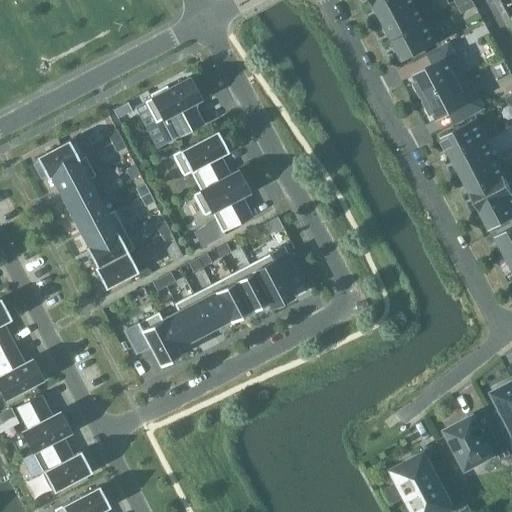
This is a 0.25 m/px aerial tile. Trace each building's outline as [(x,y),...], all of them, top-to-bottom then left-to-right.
[(416,6),(413,0),(383,0),(374,5),(374,6),(383,23),(416,6)] [(462,14),(476,6),(473,0),(472,0),(458,7),(462,14)] [(426,24),(426,23),(416,6),(383,23),(393,41),(426,24)] [(440,42),(429,21),(426,23),(426,24),(393,41),(403,61),(440,42)] [(478,38),(487,36),(486,27),(460,33),(464,53),(481,49),(478,38)] [(427,55),(434,66),(414,76),(416,81),(414,83),(414,84),(415,83),(421,96),(421,97),(422,97),(423,99),(467,76),(450,43),(427,55)] [(462,120),(484,109),(467,76),(423,99),(424,101),(423,101),(424,102),(431,115),(430,115),(431,116),(434,114),(436,119),(456,109),(462,120)] [(203,125),(192,104),(200,100),(189,78),(168,89),(166,86),(150,95),(151,98),(144,102),(155,123),(168,116),(179,137),(203,125)] [(128,102),(118,107),(123,118),(134,112),(128,102)] [(106,146),(112,143),(121,138),(108,114),(93,121),(106,146)] [(485,140),(489,138),(478,118),(441,137),(452,157),(485,140)] [(190,172),(200,191),(201,192),(230,176),(230,175),(220,157),(228,153),(217,131),(172,155),(183,176),(190,172)] [(121,138),(112,143),(117,152),(126,147),(121,138)] [(494,158),(485,140),(452,157),(461,175),(494,158)] [(51,177),(50,176),(79,161),(78,160),(68,141),(36,158),(47,179),(51,177)] [(50,176),(51,177),(60,194),(88,179),(89,180),(96,176),(85,156),(78,160),(79,161),(50,176)] [(503,176),(503,175),(494,158),(461,175),(470,193),(503,176)] [(135,165),(126,170),(131,179),(140,175),(135,165)] [(211,212),(222,233),(252,217),(241,196),(249,192),(237,171),(230,175),(230,176),(201,192),(200,191),(193,195),(204,216),(211,212)] [(480,211),(511,194),(511,190),(503,175),(503,176),(470,193),(480,211)] [(98,197),(89,180),(88,179),(60,194),(69,212),(98,197)] [(140,197),(149,192),(145,183),(135,188),(140,197)] [(149,192),(140,197),(145,206),(154,202),(149,192)] [(511,194),(480,211),(490,230),(511,218),(511,194)] [(79,230),(107,215),(107,214),(98,197),(69,212),(79,230)] [(79,230),(88,247),(88,248),(124,229),(114,210),(107,214),(107,215),(79,230)] [(160,234),(169,230),(164,221),(155,225),(160,234)] [(511,227),(495,236),(505,255),(511,251),(511,227)] [(96,267),(97,268),(127,252),(127,253),(134,249),(124,229),(88,248),(88,247),(86,248),(96,267)] [(169,230),(160,234),(165,244),(174,239),(169,230)] [(226,243),(217,248),(221,257),(231,252),(226,243)] [(250,265),(269,302),(268,302),(271,308),(292,297),(282,277),(295,270),(283,247),(250,265)] [(137,272),(127,253),(127,252),(97,268),(96,267),(94,268),(105,289),(137,272)] [(198,258),(202,267),(211,263),(207,254),(198,258)] [(202,267),(198,258),(188,263),(193,272),(202,267)] [(269,302),(250,265),(230,275),(250,312),(268,302),(269,302)] [(145,268),(137,272),(141,279),(151,273),(149,270),(145,268)] [(161,277),(166,287),(175,282),(171,273),(161,277)] [(250,312),(230,275),(211,285),(230,320),(229,321),(230,322),(250,312)] [(166,287),(161,277),(152,282),(157,291),(166,287)] [(230,320),(211,285),(193,294),(212,330),(229,321),(230,320)] [(212,330),(193,294),(174,304),(178,311),(179,311),(194,339),(212,330)] [(0,350),(13,344),(3,324),(11,320),(0,299),(0,350)] [(194,339),(179,311),(178,311),(162,320),(161,320),(176,349),(177,348),(194,339)] [(176,349),(161,320),(162,320),(158,313),(124,330),(136,354),(149,347),(159,366),(181,355),(177,348),(176,349)] [(13,344),(0,350),(0,390),(5,400),(42,380),(31,359),(24,363),(13,344)] [(501,354),(491,364),(500,373),(510,363),(501,354)] [(511,383),(493,393),(502,410),(511,428),(511,383)] [(62,436),(62,437),(70,433),(59,412),(51,416),(40,395),(17,408),(28,428),(22,431),(33,453),(39,450),(38,449),(62,436)] [(491,416),(503,438),(511,433),(511,428),(502,410),(491,416)] [(510,455),(494,423),(481,430),(474,416),(445,431),(466,470),(493,455),(497,462),(510,455)] [(72,456),(62,437),(62,436),(38,449),(39,450),(48,468),(43,471),(54,492),(91,473),(80,452),(72,456)] [(394,470),(408,496),(415,511),(443,511),(451,508),(452,511),(469,511),(470,511),(450,475),(438,481),(424,455),(394,470)] [(101,511),(102,511),(109,508),(98,486),(54,510),(54,511),(101,511)]
